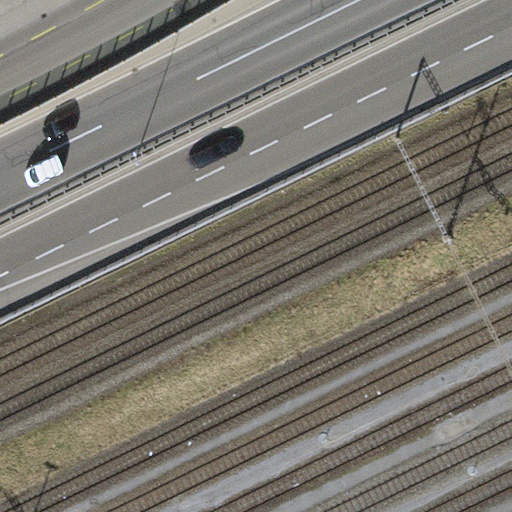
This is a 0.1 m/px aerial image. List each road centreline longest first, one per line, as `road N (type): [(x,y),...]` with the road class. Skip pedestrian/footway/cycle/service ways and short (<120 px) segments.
road 1 (trunk): [(0,256),(511,7)]
road 2 (trunk): [(317,41),(0,193)]
road 3 (primary): [(149,0),(0,83)]
